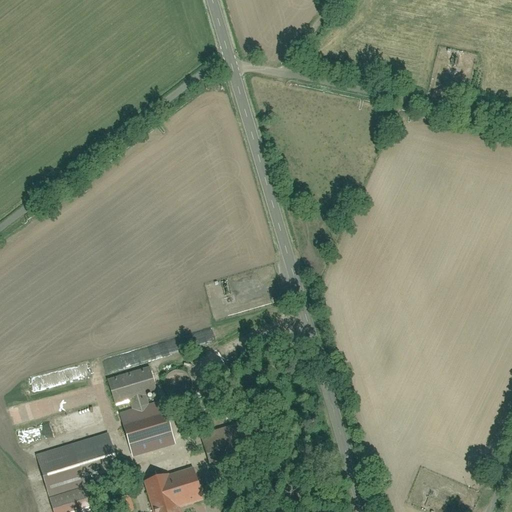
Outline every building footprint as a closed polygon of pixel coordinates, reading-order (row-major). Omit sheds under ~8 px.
[(151,366),(108,379),(117,404),(130,400),(146,395),(159,391),(151,366)] [(146,395),(130,400),(133,410),(149,404),(146,395)] [(122,413),(133,446),(174,433),(163,400),(149,404),(133,410),(122,413)] [(229,426),(203,435),(210,456),(236,448),(229,426)] [(174,433),(133,446),(137,457),(177,444),(174,433)] [(113,434),(38,457),(55,511),(64,511),(130,492),(113,434)] [(194,469),(148,482),(156,511),(183,511),(182,506),(203,500),(194,469)] [(130,494),(124,496),(130,511),(135,510),(130,494)]
